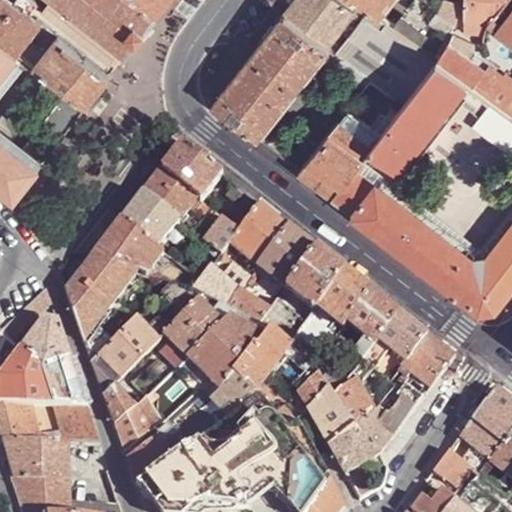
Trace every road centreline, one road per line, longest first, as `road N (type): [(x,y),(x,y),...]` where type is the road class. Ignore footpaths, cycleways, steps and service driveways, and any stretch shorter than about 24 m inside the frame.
road 1 (tertiary): [(495,357),(192,119)]
road 2 (residential): [(23,248),(54,286),(131,511)]
road 3 (residential): [(383,511),(495,357)]
road 4 (tertiary): [(229,0),(183,64),(179,85),(192,119)]
